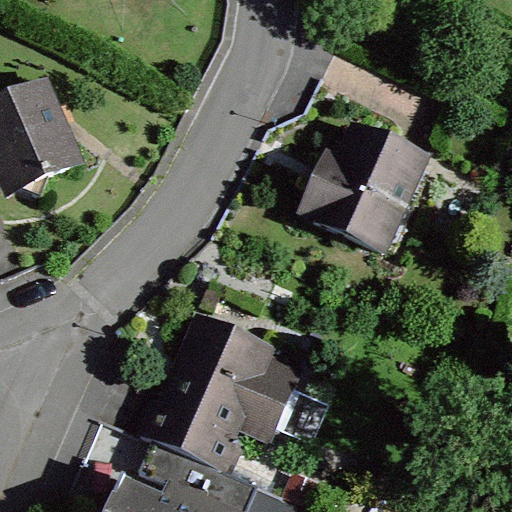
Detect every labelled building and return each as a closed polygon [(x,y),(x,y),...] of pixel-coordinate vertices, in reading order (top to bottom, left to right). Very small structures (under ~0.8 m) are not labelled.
[(43,85),(0,103),(0,170),(5,183),(43,198),(51,177),(62,172),(78,165),(43,85)] [(352,130),(338,166),(328,190),(323,188),(309,221),(314,223),(312,227),(384,257),(424,160),(352,130)] [(328,190),(338,166),(323,160),(317,174),(299,216),(309,221),(323,188),(328,190)] [(152,400),(136,435),(152,442),(226,474),(239,445),(224,439),(231,422),(266,437),(291,380),(256,365),(259,357),(265,344),(198,315),(179,361),(184,363),(176,381),(165,406),(152,400)] [(256,365),(291,380),(294,372),(259,357),(256,365)] [(246,511),(257,487),(226,474),(152,442),(139,473),(169,486),(227,511),(246,511)] [(185,511),(162,502),(118,482),(105,511),(104,511),(185,511)] [(185,511),(227,511),(169,486),(162,502),(185,511)]
